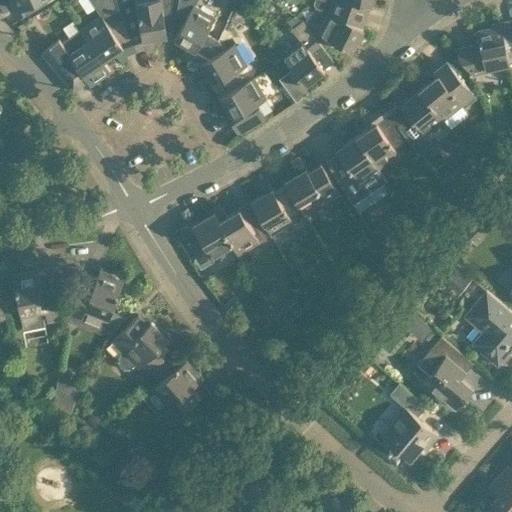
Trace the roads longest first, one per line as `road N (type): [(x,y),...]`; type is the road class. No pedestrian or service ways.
road 1 (residential): [(133,206),(201,320),(263,354),(297,409),(417,511)]
road 2 (unclassified): [(223,165),(344,87),(398,34)]
road 3 (residential): [(75,117),(146,76),(166,76),(178,83),(223,165)]
road 4 (residential): [(0,236),(133,206)]
road 5 (residential): [(425,511),(511,413)]
